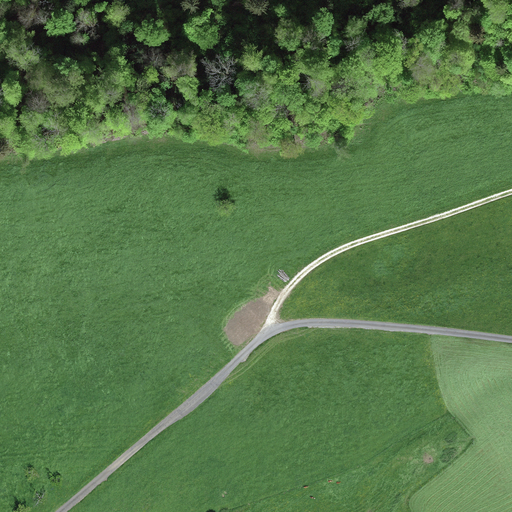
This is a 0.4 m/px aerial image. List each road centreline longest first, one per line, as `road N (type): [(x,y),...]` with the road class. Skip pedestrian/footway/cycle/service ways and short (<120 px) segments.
road 1 (unclassified): [(511,341),(287,326),(253,344),(59,511)]
road 2 (track): [(267,335),(281,296),(329,255),(511,193)]
